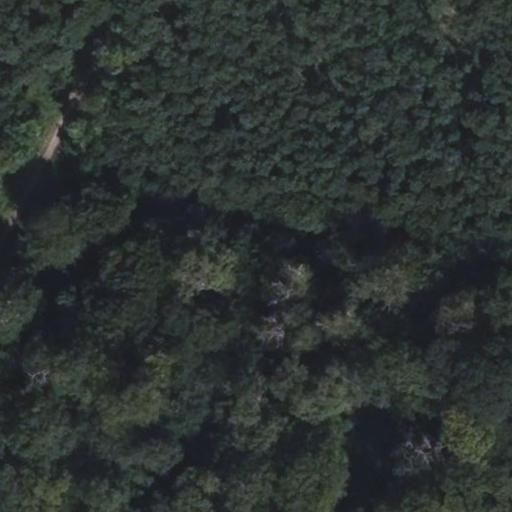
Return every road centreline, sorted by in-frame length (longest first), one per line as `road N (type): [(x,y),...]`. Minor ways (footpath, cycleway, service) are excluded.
road 1 (track): [(0,149),(511,252)]
road 2 (unknown): [(0,234),(120,0)]
